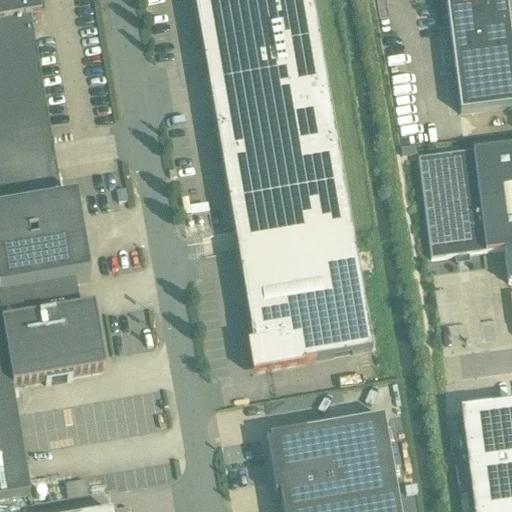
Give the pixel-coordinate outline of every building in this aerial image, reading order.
[(58,189),(30,23),(40,21),(36,0),(0,0),(0,502),(30,497),(29,491),(23,457),(20,436),(16,417),(12,392),(27,389),(45,386),(45,388),(50,387),(49,381),(65,378),(66,384),(72,383),(71,381),(92,378),(105,376),(101,357),(95,321),(93,311),(86,313),(79,314),(75,286),(89,284),(85,260),(79,228),(75,205),(61,207),(58,189)] [(192,0),(192,2),(193,2),(204,65),(239,270),(354,250),(319,45),(311,0),(192,0)] [(511,108),(511,51),(505,0),(445,0),(460,116),(511,108)] [(508,286),(511,285),(511,149),(473,154),(486,255),(504,252),(508,286)] [(431,262),(486,255),(473,154),(418,161),(431,262)] [(354,250),(239,270),(250,333),(249,333),(252,346),(247,346),(253,377),(302,369),(302,366),(315,364),(315,363),(372,353),(354,250)] [(511,511),(511,406),(459,413),(469,486),(471,511),(511,511)] [(269,440),(281,511),(326,511),(397,500),(383,420),(269,440)] [(399,511),(397,500),(326,511),(399,511)]
